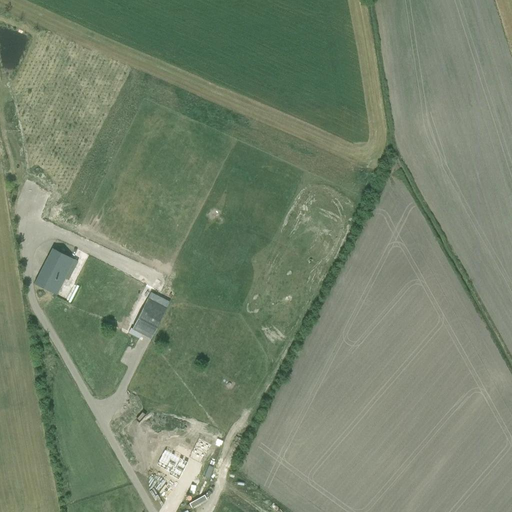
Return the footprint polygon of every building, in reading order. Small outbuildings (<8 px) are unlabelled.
[(37,37),(2,122),(73,152),(108,67),(37,37)] [(99,150),(112,155),(120,146),(141,163),(234,160),(236,199),(233,199),(234,223),(323,260),(357,177),(114,76),(95,121),(115,130),(122,122),(175,144),(175,147),(184,136),(185,160),(169,153),(170,159),(157,154),(162,147),(157,147),(160,143),(149,143),(149,136),(104,137),(99,150)] [(293,324),(317,262),(44,157),(33,185),(50,191),(39,219),(111,247),(119,241),(115,250),(121,252),(122,251),(127,256),(132,241),(145,246),(148,238),(152,239),(154,234),(167,230),(176,242),(199,251),(202,241),(205,242),(212,237),(217,243),(210,260),(216,279),(211,283),(204,280),(202,285),(210,288),(211,284),(214,294),(293,324)] [(75,259),(53,248),(35,284),(57,295),(75,259)] [(156,288),(141,318),(160,328),(175,298),(156,288)] [(262,387),(284,340),(185,293),(175,315),(178,316),(175,324),(184,328),(175,346),(262,387)] [(211,445),(199,438),(188,458),(201,464),(211,445)] [(156,465),(169,472),(168,474),(178,480),(188,462),(164,450),(156,465)] [(202,496),(189,504),(191,507),(204,499),(202,496)]
